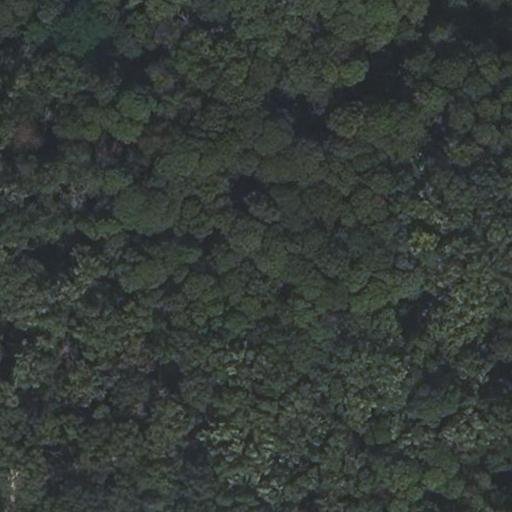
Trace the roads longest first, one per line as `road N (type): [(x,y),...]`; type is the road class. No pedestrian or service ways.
road 1 (track): [(0,166),(211,423)]
road 2 (track): [(211,423),(1,494)]
road 3 (track): [(298,511),(211,423)]
